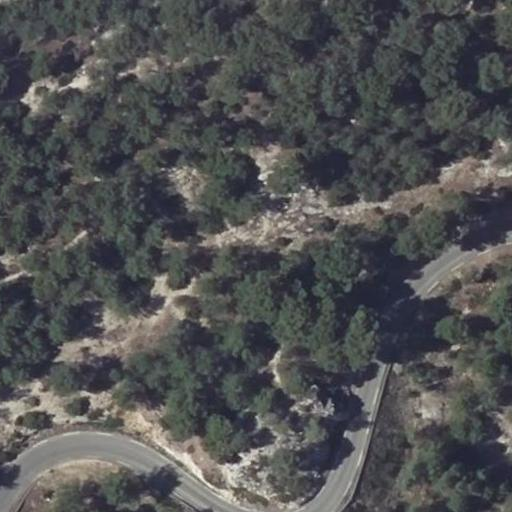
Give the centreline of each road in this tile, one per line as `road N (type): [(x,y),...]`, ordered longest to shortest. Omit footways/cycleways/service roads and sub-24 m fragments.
road 1 (tertiary): [(332,511),(361,470),(401,337),(425,296),(458,263),(511,236)]
road 2 (tertiary): [(16,511),(35,480),(68,455),(110,448),(152,461),(242,511)]
